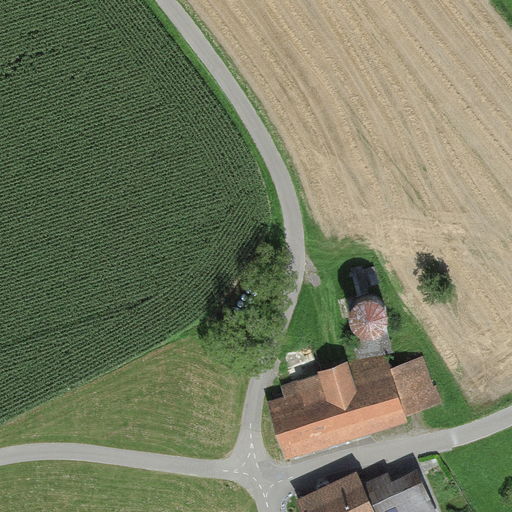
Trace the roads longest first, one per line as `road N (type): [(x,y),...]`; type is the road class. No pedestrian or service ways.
road 1 (unclassified): [(251,474),(307,268),(289,196),(168,0)]
road 2 (unclassified): [(251,474),(315,468),(369,446),(511,412)]
road 3 (unclassified): [(0,461),(112,451),(251,474)]
